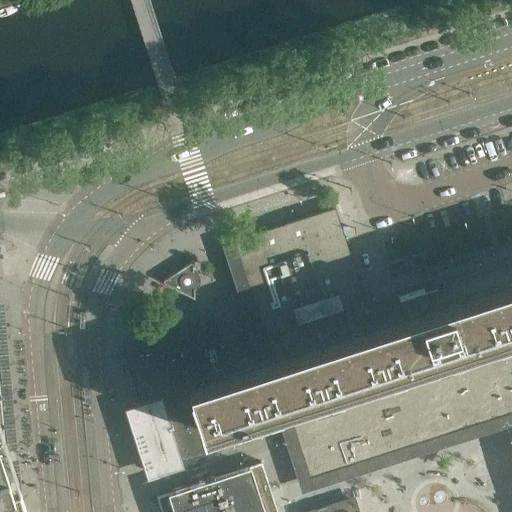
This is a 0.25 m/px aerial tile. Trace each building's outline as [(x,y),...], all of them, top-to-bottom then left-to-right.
[(511,257),(443,280),(445,285),(438,288),(436,282),(399,294),(406,317),(374,327),(335,206),(287,221),(291,234),(278,238),(273,225),(228,240),(267,362),(230,374),(228,369),(192,381),(214,450),(247,439),(254,424),(251,413),(280,404),(304,480),(363,461),(511,413),(511,257)] [(291,234),(287,221),(273,225),(278,238),(291,234)] [(195,297),(192,259),(164,279),(164,281),(195,297)] [(214,450),(192,381),(228,369),(212,319),(127,347),(145,400),(137,403),(144,424),(136,427),(142,446),(150,470),(214,450)] [(11,511),(2,413),(0,391),(0,511),(11,511)] [(277,511),(264,472),(261,461),(211,477),(222,511),(277,511)] [(222,511),(211,477),(158,494),(163,511),(222,511)] [(360,511),(355,494),(299,511),(360,511)]
